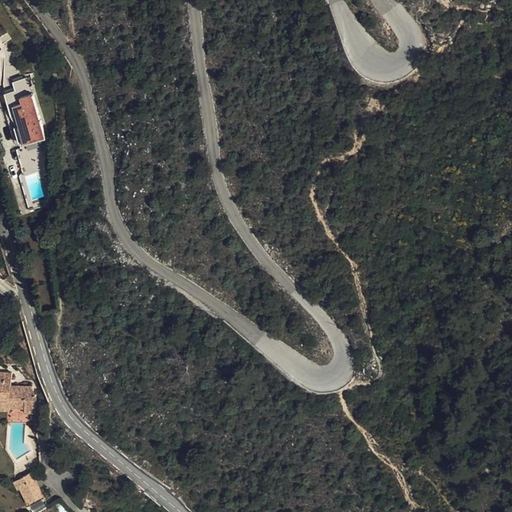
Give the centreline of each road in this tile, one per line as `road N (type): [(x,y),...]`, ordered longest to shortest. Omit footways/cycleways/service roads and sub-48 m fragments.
road 1 (tertiary): [(30,0),(74,57),(118,222),(145,259),(301,372),(330,379),(343,371),(340,342),(250,242),(224,195),(193,0)]
road 2 (tertiary): [(0,207),(59,401),(179,511)]
road 3 (tertiary): [(338,0),(364,54),(381,62),(397,62),(410,50),(384,0)]
